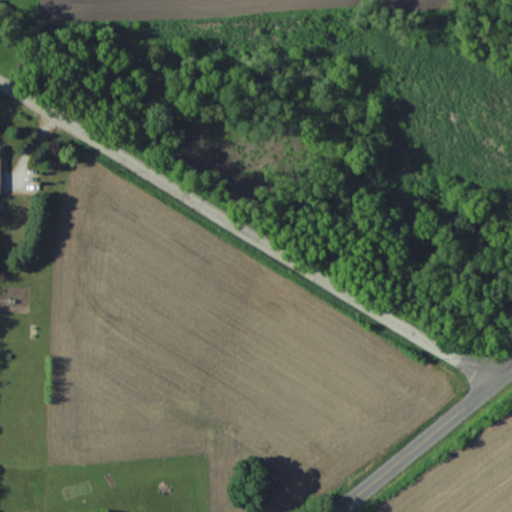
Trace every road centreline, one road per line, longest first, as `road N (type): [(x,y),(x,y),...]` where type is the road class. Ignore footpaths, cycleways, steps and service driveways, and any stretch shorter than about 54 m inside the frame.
road 1 (residential): [(497,382),(0,87)]
road 2 (tertiary): [(336,511),(497,382)]
